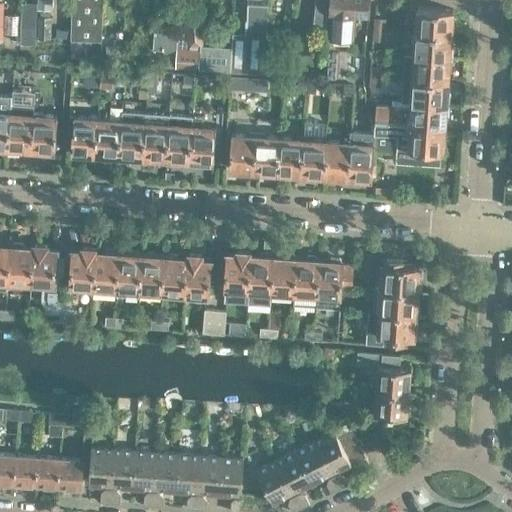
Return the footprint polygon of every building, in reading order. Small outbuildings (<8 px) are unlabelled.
[(37,0),(37,9),(49,9),(53,9),(53,0),(37,0)] [(102,40),(103,0),(73,0),(72,38),(102,40)] [(233,33),(232,48),(231,70),(265,71),(268,0),(260,0),(248,0),(247,33),(233,33)] [(369,0),(331,0),(331,6),(330,14),(332,14),(330,36),(352,38),(354,15),(368,17),(369,0)] [(35,44),(36,3),(21,3),(20,43),(35,44)] [(451,33),(453,9),(418,6),(417,21),(412,20),(412,30),(451,33)] [(200,68),(201,47),(203,16),(198,15),(187,21),(191,47),(191,51),(177,50),(176,67),(200,68)] [(38,37),(52,37),(52,16),(38,16),(38,37)] [(374,19),(374,28),(384,29),(384,20),(374,19)] [(155,30),(154,48),(177,49),(178,31),(155,30)] [(451,43),(451,33),(412,30),(411,41),(415,42),(415,54),(452,56),(453,44),(451,43)] [(109,52),(108,60),(116,60),(122,60),(123,44),(116,44),(116,52),(109,52)] [(231,70),(232,48),(201,47),(200,68),(231,70)] [(329,52),(327,76),(337,77),(340,53),(329,52)] [(452,56),(415,54),(405,54),(404,77),(408,78),(448,80),(449,70),(452,69),(452,56)] [(372,67),(371,76),(380,76),(381,67),(372,67)] [(26,79),(27,69),(14,68),(13,78),(26,79)] [(156,92),(157,70),(148,70),(147,91),(156,92)] [(194,84),(194,73),(184,72),(183,83),(194,84)] [(112,88),(113,74),(101,73),(99,87),(112,88)] [(205,75),(196,75),(196,83),(204,84),(205,75)] [(267,91),(268,78),(229,75),(228,88),(267,91)] [(447,90),(448,80),(408,78),(408,89),(412,89),(411,102),(449,105),(450,91),(447,90)] [(307,90),(307,82),(298,81),(297,90),(307,90)] [(316,82),(307,82),(307,90),(315,91),(316,82)] [(353,94),(353,85),(345,85),(345,93),(353,94)] [(37,91),(17,88),(15,100),(35,104),(37,91)] [(448,116),(449,105),(411,102),(411,115),(406,114),(405,125),(410,125),(410,126),(445,128),(446,117),(448,116)] [(32,148),(34,113),(35,104),(11,103),(10,111),(8,149),(20,150),(21,147),(32,148)] [(389,106),(377,105),(376,123),(387,124),(389,106)] [(0,148),(8,149),(10,111),(0,110),(0,148)] [(143,156),(145,121),(146,112),(122,111),(121,119),(119,157),(132,158),(133,155),(143,156)] [(166,160),(170,113),(146,112),(145,121),(143,156),(153,156),(153,159),(166,160)] [(58,115),(34,113),(32,148),(56,150),(58,115)] [(190,159),(193,124),(193,115),(170,113),(166,160),(179,161),(180,158),(190,159)] [(95,153),(98,117),(74,116),(71,151),(95,153)] [(119,157),(121,119),(98,117),(95,153),(106,153),(106,156),(119,157)] [(445,128),(410,126),(410,125),(405,125),(387,124),(376,123),(375,132),(399,133),(397,160),(439,163),(440,151),(443,151),(445,128)] [(217,125),(193,124),(190,159),(214,161),(217,125)] [(253,169),(256,134),(256,131),(247,130),(247,134),(232,133),(230,168),(253,169)] [(277,174),(280,136),(266,135),(266,132),(256,131),(256,134),(253,169),(264,170),(264,173),(277,174)] [(350,141),(351,141),(349,176),(372,177),(372,175),(375,175),(376,163),(373,163),(375,143),(375,133),(351,132),(350,141)] [(301,173),(303,138),(280,136),(277,174),(290,175),(291,172),(301,173)] [(325,177),(327,139),(303,138),(301,173),(311,173),(311,176),(325,177)] [(351,141),(350,141),(327,139),(325,177),(337,178),(338,175),(349,176),(351,141)] [(0,280),(8,281),(11,245),(1,244),(0,241),(0,280)] [(34,246),(32,246),(24,246),(22,243),(14,242),(12,245),(11,245),(8,281),(32,283),(34,246)] [(64,261),(56,260),(57,248),(49,247),(49,243),(32,242),(32,246),(34,246),(32,283),(42,284),(41,299),(48,312),(61,312),(62,297),(64,261)] [(93,287),(96,250),(95,250),(95,247),(83,246),(83,249),(73,249),(70,285),(93,287)] [(116,289),(119,252),(118,252),(116,249),(108,248),(106,251),(96,250),(93,287),(116,289)] [(139,290),(142,251),(131,250),(129,253),(119,252),(116,289),(139,290)] [(248,290),(251,254),(250,254),(250,250),(238,250),(238,253),(228,252),(225,289),(248,290)] [(162,292),(165,255),(156,255),(154,252),(142,251),(139,290),(162,292)] [(271,292),(274,255),(272,255),(271,252),(263,251),(261,254),(251,254),(248,290),(271,292)] [(186,294),(188,257),(178,256),(177,253),(168,253),(166,256),(165,255),(162,292),(186,294)] [(189,257),(188,257),(186,294),(209,296),(211,259),(201,258),(202,253),(190,253),(189,257)] [(294,293),(297,257),(295,257),(294,254),(285,253),(283,256),(274,255),(271,292),(294,293)] [(318,295),(320,258),(318,258),(317,255),(308,255),(306,258),(297,257),(294,293),(316,295),(318,295)] [(329,259),(320,258),(318,295),(316,295),(316,305),(340,307),(341,296),(341,286),(341,280),(352,280),(353,264),(343,264),(343,260),(341,260),(340,257),(331,256),(329,259)] [(384,263),(382,285),(418,288),(418,279),(422,278),(422,269),(419,267),(420,265),(402,264),(402,259),(387,258),(387,263),(384,263)] [(418,289),(418,288),(382,285),(381,309),(415,312),(415,310),(418,308),(419,300),(416,298),(417,289),(418,289)] [(72,298),(62,297),(61,312),(60,319),(71,320),(72,298)] [(214,331),(215,309),(205,308),(203,330),(214,331)] [(226,310),(215,309),(214,331),(225,332),(226,310)] [(415,321),(415,312),(381,309),(379,334),(383,334),(382,343),(407,345),(408,335),(414,335),(414,333),(417,331),(417,323),(415,321)] [(160,327),(161,319),(152,318),(152,326),(160,327)] [(272,327),(269,327),(268,335),(278,335),(278,327),(279,327),(279,318),(272,318),(272,327)] [(169,320),(161,319),(160,327),(168,327),(169,320)] [(268,335),(269,327),(260,326),(260,334),(268,335)] [(314,338),(315,331),(305,330),(305,338),(314,338)] [(384,353),(359,351),(358,362),(368,363),(367,371),(378,371),(376,388),(409,390),(411,366),(384,364),(384,353)] [(407,414),(409,390),(376,388),(367,387),(366,402),(364,402),(364,410),(407,414)] [(19,417),(20,410),(8,409),(7,416),(19,417)] [(31,418),(31,411),(20,410),(19,417),(31,418)] [(62,421),(63,414),(51,413),(50,420),(62,421)] [(74,422),(75,415),(63,414),(62,421),(74,422)] [(62,424),(49,423),(48,435),(61,436),(62,424)] [(369,462),(353,429),(339,436),(335,428),(316,438),(333,471),(350,462),(354,470),(369,462)] [(313,481),(333,471),(316,438),(296,448),(313,481)] [(112,484),(114,447),(92,445),(89,482),(112,484)] [(133,485),(136,449),(114,447),(112,484),(133,485)] [(294,490),(313,481),(296,448),(278,457),(294,490)] [(0,481),(13,483),(15,449),(14,449),(13,453),(0,452),(0,481)] [(37,484),(39,451),(38,451),(37,455),(17,453),(17,450),(15,449),(13,483),(37,484)] [(155,487),(157,450),(136,449),(133,485),(155,487)] [(176,488),(179,452),(157,450),(155,487),(176,488)] [(58,486),(61,452),(59,452),(59,456),(41,455),(41,451),(39,451),(37,484),(58,486)] [(62,452),(61,452),(58,486),(81,487),(83,458),(62,456),(62,452)] [(198,490),(200,453),(179,452),(176,488),(198,490)] [(219,491),(222,455),(200,453),(198,490),(219,491)] [(244,456),(222,455),(219,491),(242,493),(244,456)] [(273,501),(294,490),(278,457),(257,468),(273,501)] [(340,487),(348,483),(344,474),(339,473),(334,475),(340,487)] [(340,487),(334,475),(328,478),(327,483),(331,492),(340,487)] [(110,501),(111,488),(106,488),(101,491),(101,501),(110,501)] [(110,501),(120,502),(121,493),(117,489),(111,488),(110,501)] [(153,504),(154,491),(149,491),(145,494),(144,504),(153,504)] [(153,504),(163,505),(164,496),(160,492),(154,491),(153,504)] [(301,507),(310,502),(306,494),(300,492),(295,495),(301,507)] [(196,508),(197,494),(192,494),(188,498),(187,507),(196,508)] [(203,495),(197,494),(196,508),(206,508),(207,499),(203,495)] [(293,511),(301,507),(295,495),(290,498),(288,503),(293,511)] [(231,501),(230,510),(240,511),(241,498),(235,497),(231,501)]
